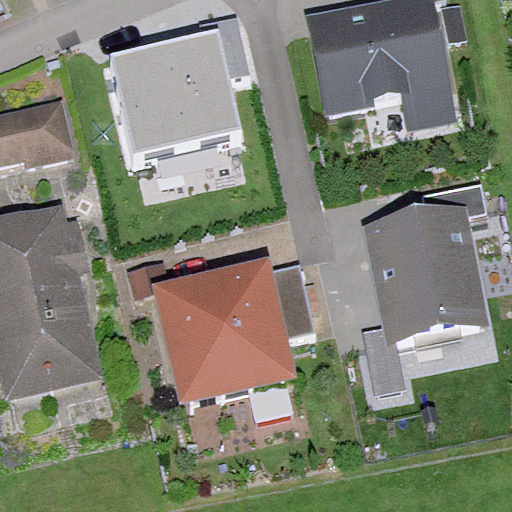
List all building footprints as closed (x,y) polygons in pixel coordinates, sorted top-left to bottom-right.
[(444,0),(383,0),(387,16),(374,19),(309,32),(329,131),(408,115),(413,137),(455,128),(431,12),(447,9),(444,0)] [(187,60),(114,78),(138,180),(252,153),(228,50),(187,60)] [(67,111),(0,124),(0,181),(78,166),(67,111)] [(485,194),(423,207),(428,231),(407,236),(365,245),(390,362),(492,340),(468,231),(492,226),(485,194)] [(64,226),(0,241),(0,381),(8,413),(106,389),(82,291),(96,288),(81,229),(65,233),(64,226)] [(270,281),(286,350),(317,342),(301,273),(270,281)] [(231,290),(153,308),(180,427),(297,401),(286,350),(270,281),(231,290)]
